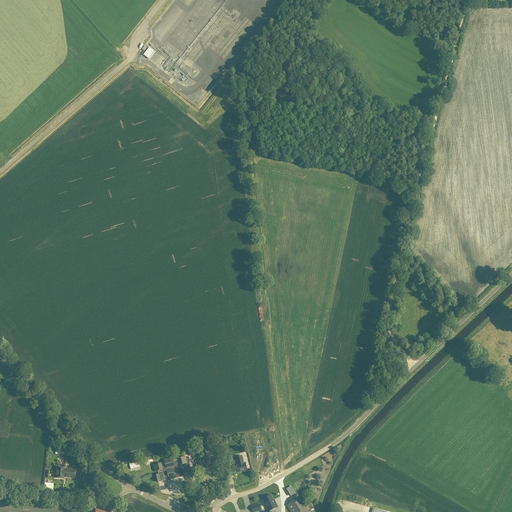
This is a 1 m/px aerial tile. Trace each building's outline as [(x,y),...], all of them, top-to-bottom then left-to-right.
[(129,31),(135,26),(128,18),(122,24),(129,31)] [(125,35),(128,33),(121,25),(118,27),(125,35)] [(122,38),(124,36),(117,29),(115,31),(122,38)] [(118,42),(121,39),(114,32),(111,35),(118,42)] [(115,45),(117,43),(110,36),(108,38),(115,45)] [(209,47),(225,60),(229,54),(226,52),(229,48),(223,44),(222,46),(218,43),(215,46),(212,44),(209,47)] [(144,55),(149,59),(155,52),(150,48),(144,55)] [(201,86),(206,90),(211,82),(207,78),(201,86)] [(238,465),(236,466),(238,473),(247,471),(245,463),(244,464),(242,456),(236,458),(238,465)] [(161,464),(153,466),(155,472),(158,472),(159,475),(156,476),(158,483),(165,481),(165,482),(164,482),(165,482),(171,480),(178,478),(184,477),(184,476),(183,476),(190,474),(190,472),(190,471),(190,472),(191,472),(189,465),(189,458),(188,458),(188,459),(186,458),(185,457),(178,459),(178,460),(173,461),(172,458),(164,461),(164,464),(161,465),(161,464)] [(64,479),(64,477),(74,478),(75,471),(65,470),(65,469),(57,468),(55,479),(64,479)] [(295,511),(307,511),(297,494),(288,500),(295,511)] [(271,496),(263,500),(265,504),(264,504),(268,511),(277,508),(275,503),(274,500),(273,500),(271,496)]
